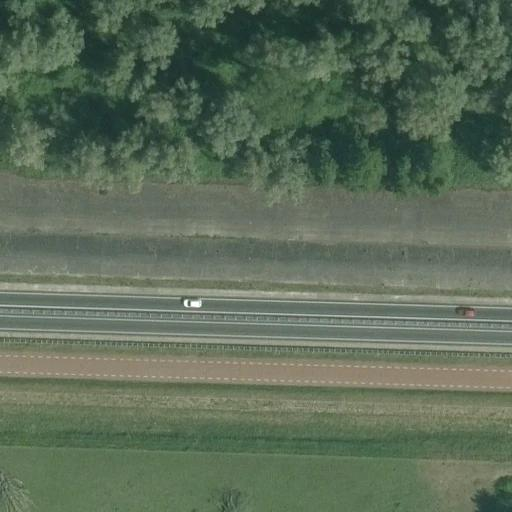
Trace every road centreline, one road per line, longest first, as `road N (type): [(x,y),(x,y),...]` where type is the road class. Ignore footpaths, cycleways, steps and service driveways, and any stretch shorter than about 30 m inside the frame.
road 1 (trunk): [(0,323),(511,339)]
road 2 (tertiary): [(511,380),(0,364)]
road 3 (trunk): [(511,319),(0,303)]
